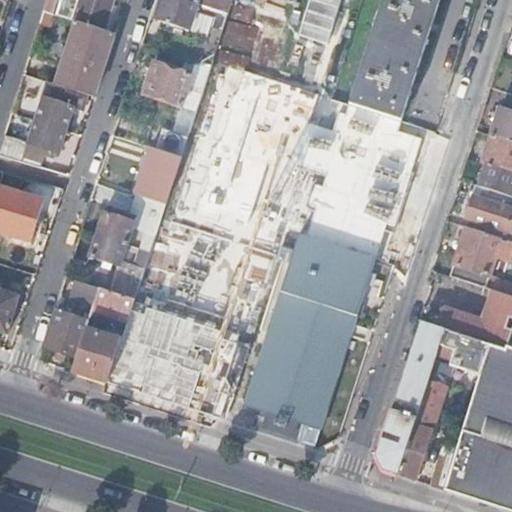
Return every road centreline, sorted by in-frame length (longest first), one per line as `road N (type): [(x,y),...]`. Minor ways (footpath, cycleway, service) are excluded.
road 1 (residential): [(337,505),(500,0)]
road 2 (residential): [(13,397),(141,0)]
road 3 (primary): [(337,505),(13,397)]
road 4 (primary): [(0,464),(127,504)]
